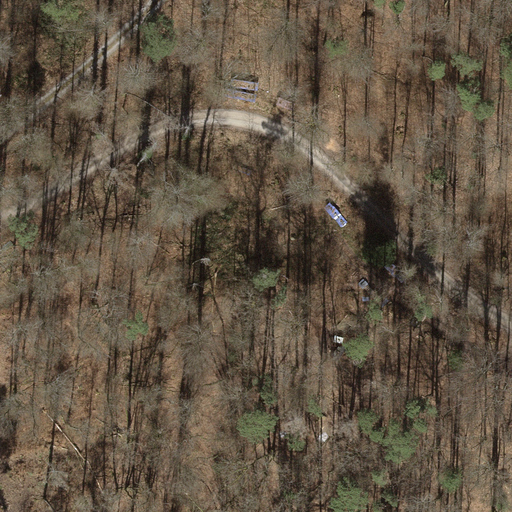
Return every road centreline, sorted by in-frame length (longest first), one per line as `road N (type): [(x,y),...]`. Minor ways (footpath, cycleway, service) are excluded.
road 1 (track): [(0,220),(172,117),(232,115),(317,150),(419,255),(511,322)]
road 2 (track): [(0,136),(157,0)]
